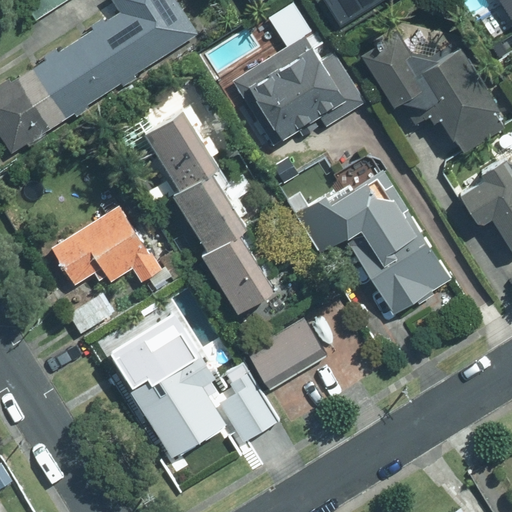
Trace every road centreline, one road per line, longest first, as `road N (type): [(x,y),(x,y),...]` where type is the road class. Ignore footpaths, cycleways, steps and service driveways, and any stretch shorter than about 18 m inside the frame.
road 1 (residential): [(279,511),(511,367)]
road 2 (residential): [(0,343),(104,511)]
